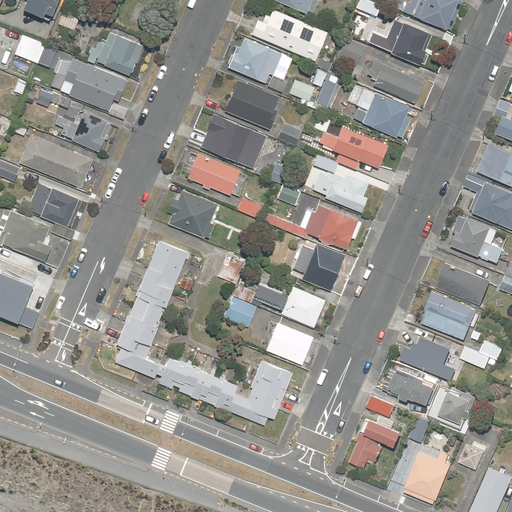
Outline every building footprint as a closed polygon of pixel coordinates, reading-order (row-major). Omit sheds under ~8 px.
[(62,0),(31,0),(26,12),(45,20),(48,15),(54,18),(62,0)] [(272,0),(307,14),(313,0),(272,0)] [(378,1),(375,0),(355,0),(353,8),(373,16),(378,1)] [(403,12),(447,30),(452,18),(459,0),(411,0),(411,2),(408,0),(403,12)] [(81,16),(64,9),(58,23),(75,30),(81,16)] [(266,14),(263,22),(258,20),(252,35),(317,61),(328,32),(274,10),(271,16),(266,14)] [(369,42),(421,63),(426,65),(430,56),(425,54),(433,35),(394,19),(387,37),(373,32),(369,42)] [(144,46),(117,35),(110,33),(106,44),(100,41),(96,49),(91,47),(89,53),(91,54),(88,61),(95,64),(98,56),(100,57),(98,62),(106,65),(105,66),(132,76),(132,75),(144,46)] [(39,64),(48,44),(24,34),(15,54),(39,64)] [(242,36),(236,53),(232,52),(226,66),(230,68),(263,81),(267,72),(271,74),(271,73),(280,51),(276,50),(242,36)] [(355,64),(364,45),(344,36),(336,56),(355,64)] [(50,68),(59,48),(48,44),(39,64),(50,68)] [(290,55),(280,51),(271,73),(282,77),(290,55)] [(114,103),(115,100),(120,102),(129,80),(124,78),(74,58),(65,80),(61,90),(109,109),(108,112),(124,119),(128,108),(114,103)] [(416,102),(424,82),(411,77),(412,75),(375,60),(369,75),(377,78),(374,85),(416,102)] [(326,71),(317,67),(311,82),(320,85),(326,71)] [(315,101),(327,106),(339,74),(328,69),(315,101)] [(286,80),(271,74),(267,84),(281,90),(286,80)] [(302,81),(294,77),(291,84),(288,92),(308,100),(314,86),(304,82),(301,88),(299,87),(302,81)] [(28,83),(18,79),(13,91),(23,95),(28,83)] [(239,80),(226,112),(270,129),(278,110),(275,109),(281,97),(239,80)] [(369,111),(358,107),(355,115),(365,119),(364,123),(399,137),(411,107),(376,93),(376,94),(364,89),(357,105),(369,110),(369,111)] [(54,95),(41,90),(37,99),(50,104),(54,95)] [(301,103),(312,108),(314,104),(303,99),(301,103)] [(511,104),(502,100),(495,116),(502,119),(496,134),(511,140),(511,104)] [(327,108),(315,103),(314,104),(312,108),(325,113),(327,108)] [(107,138),(105,138),(112,122),(85,111),(80,124),(59,116),(56,124),(64,127),(61,134),(73,139),(73,140),(101,152),(107,138)] [(256,168),(268,136),(214,115),(201,147),(256,168)] [(29,126),(13,120),(9,129),(25,136),(29,126)] [(303,130),(285,122),(279,138),(297,145),(303,130)] [(333,151),(356,159),(354,163),(339,157),(338,161),(356,168),(358,165),(359,161),(380,169),(390,144),(343,126),(339,137),(324,132),(320,143),(334,148),(333,151)] [(94,159),(32,134),(20,163),(83,188),(94,159)] [(310,142),(302,139),(300,146),(307,149),(310,142)] [(511,152),(490,143),(478,172),(511,186),(511,152)] [(210,189),(211,187),(231,195),(242,170),(199,153),(189,178),(204,184),(203,187),(210,189)] [(339,162),(318,154),(314,164),(335,172),(339,162)] [(21,168),(0,159),(0,175),(15,182),(21,168)] [(368,197),(364,196),(366,190),(368,187),(370,182),(348,174),(346,179),(329,172),(327,175),(321,173),(314,190),(324,193),(328,195),(326,198),(362,212),(368,197)] [(471,211),(511,228),(511,192),(488,182),(488,181),(467,172),(462,184),(476,191),(468,208),(471,210),(471,211)] [(54,188),(53,189),(39,183),(28,209),(42,215),(42,216),(69,227),(71,225),(73,226),(84,200),(54,188)] [(301,190),(283,183),(278,197),(296,204),(301,190)] [(171,212),(167,222),(202,237),(203,235),(208,237),(213,223),(208,221),(216,203),(181,188),(176,199),(171,196),(165,210),(171,212)] [(264,205),(243,197),(238,210),(259,218),(264,205)] [(320,204),(316,213),(307,209),(300,226),(267,213),(264,220),(308,237),(309,235),(348,250),(357,228),(360,220),(320,204)] [(51,227),(12,210),(11,212),(5,210),(0,222),(0,244),(3,246),(4,243),(46,261),(52,248),(49,246),(52,239),(47,236),(51,227)] [(509,239),(507,238),(508,236),(460,216),(453,232),(456,233),(452,244),(498,264),(509,239)] [(72,240),(76,231),(55,222),(51,231),(72,240)] [(112,345),(118,347),(112,360),(152,376),(154,372),(157,364),(159,359),(145,354),(187,250),(156,237),(112,345)] [(315,249),(304,245),(294,269),(305,273),(303,279),(332,291),(346,254),(317,243),(315,249)] [(216,275),(235,282),(244,258),(225,251),(216,275)] [(492,282),(446,262),(436,286),(481,305),(492,282)] [(37,281),(0,266),(0,314),(20,322),(37,281)] [(193,278),(183,274),(177,288),(187,292),(193,278)] [(511,293),(511,277),(507,276),(501,289),(511,293)] [(262,301),(281,309),(287,295),(256,282),(253,290),(249,302),(255,304),(260,306),(262,301)] [(231,294),(249,302),(253,290),(234,283),(230,294),(231,294)] [(324,298),(291,285),(287,295),(281,309),(280,313),(312,326),(324,298)] [(478,310),(433,291),(420,322),(464,341),(478,310)] [(249,302),(231,294),(222,316),(247,325),(255,304),(249,302)] [(312,335),(275,321),(264,349),(301,363),(312,335)] [(407,348),(402,360),(452,382),(458,369),(446,365),(449,357),(453,349),(423,336),(419,345),(416,343),(413,350),(407,348)] [(504,348),(495,344),(489,356),(499,360),(504,348)] [(491,358),(465,347),(461,358),(486,369),(491,358)] [(198,393),(213,399),(211,405),(220,409),(222,403),(228,405),(233,393),(236,384),(178,361),(165,356),(161,365),(158,374),(157,376),(155,381),(167,386),(169,381),(176,384),(174,388),(189,394),(189,395),(196,398),(198,393)] [(245,398),(233,393),(228,405),(226,410),(263,425),(267,415),(271,416),(289,371),(259,359),(248,386),(250,386),(245,398)] [(438,385),(400,368),(390,390),(403,395),(401,399),(410,402),(411,399),(429,406),(438,385)] [(476,397),(452,387),(439,419),(463,429),(476,397)] [(396,405),(372,395),(366,408),(390,418),(396,405)] [(432,421),(419,415),(409,437),(422,443),(432,421)] [(366,418),(360,433),(356,441),(359,442),(350,461),(366,468),(370,459),(378,462),(384,448),(376,444),(378,441),(398,449),(404,434),(384,425),(366,418)] [(474,441),(472,445),(468,443),(460,462),(464,464),(477,469),(487,446),(474,441)] [(453,465),(447,462),(450,456),(423,445),(405,487),(431,498),(437,501),(453,465)] [(508,470),(502,467),(501,472),(490,467),(470,511),(497,511),(511,478),(511,476),(506,474),(508,470)]
